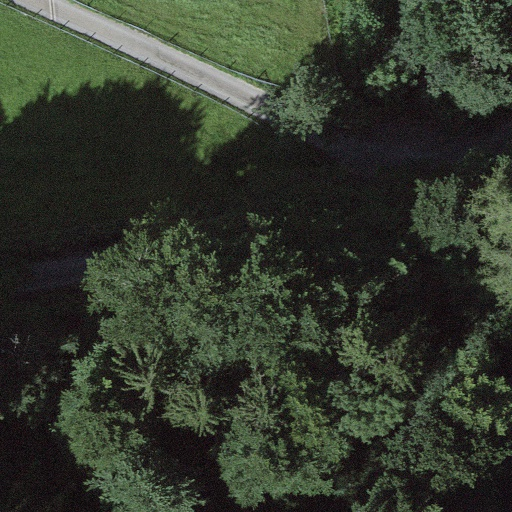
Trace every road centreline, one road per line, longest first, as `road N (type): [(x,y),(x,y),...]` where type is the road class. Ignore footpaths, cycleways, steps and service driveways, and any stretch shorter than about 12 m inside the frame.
road 1 (track): [(511,107),(0,244)]
road 2 (track): [(388,138),(284,116),(32,0)]
